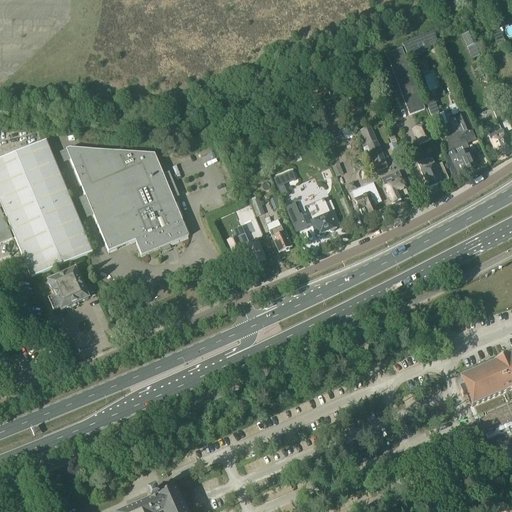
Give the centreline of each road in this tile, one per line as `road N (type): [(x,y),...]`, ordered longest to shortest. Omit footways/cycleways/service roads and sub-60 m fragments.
road 1 (unclassified): [(511,168),(400,231),(238,303)]
road 2 (primary): [(240,359),(511,230)]
road 3 (primary): [(511,195),(248,327)]
road 4 (primary): [(248,327),(0,432)]
road 5 (primary): [(0,464),(240,359)]
road 6 (unclassified): [(238,303),(0,404)]
